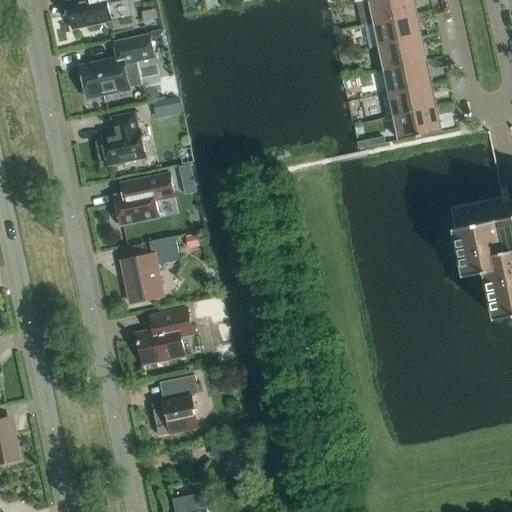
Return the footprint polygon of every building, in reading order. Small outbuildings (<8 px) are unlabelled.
[(76,0),(67,2),(73,30),(87,27),(87,31),(91,33),(100,31),(102,28),(101,24),(112,22),(107,0),(76,0)] [(417,15),(413,0),(371,0),(369,0),(374,24),(417,15)] [(422,38),(417,15),(374,24),(379,47),(422,38)] [(80,67),(87,99),(130,90),(125,64),(154,58),(149,36),(114,43),(118,59),(80,67)] [(426,61),(422,38),(379,47),(384,70),(426,61)] [(431,85),(426,61),(384,70),(389,94),(431,85)] [(436,108),(431,85),(389,94),(394,117),(436,108)] [(441,132),(436,108),(394,117),(399,141),(441,132)] [(103,139),(108,165),(146,157),(140,131),(139,132),(135,113),(112,118),(116,136),(103,139)] [(131,225),(134,222),(159,216),(156,202),(175,198),(170,173),(120,184),(123,197),(115,198),(116,203),(114,204),(111,209),(113,216),(117,219),(119,218),(120,224),(124,224),(127,226),(131,225)] [(465,276),(485,272),(486,272),(496,319),(511,315),(511,195),(503,198),(451,209),(465,276)] [(180,260),(175,237),(149,243),(152,255),(122,262),(131,304),(163,297),(157,265),(180,260)] [(150,317),(153,331),(137,334),(144,366),(185,357),(181,337),(193,335),(187,309),(150,317)] [(195,375),(167,381),(171,400),(164,402),(165,410),(154,412),(159,437),(198,428),(191,396),(199,394),(195,375)] [(0,462),(16,459),(8,418),(0,419),(0,462)] [(243,439),(216,444),(219,458),(245,453),(243,439)] [(207,511),(204,494),(172,501),(174,511),(207,511)]
